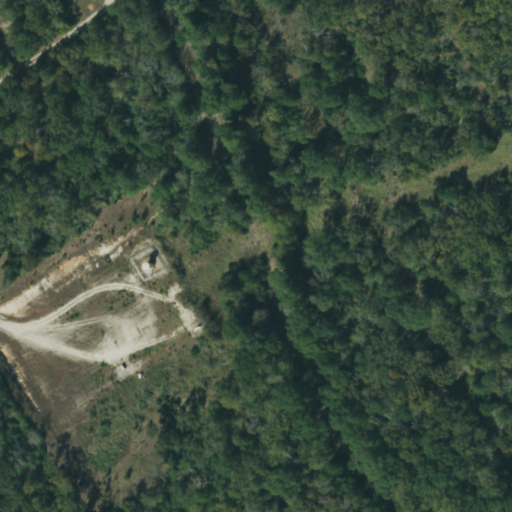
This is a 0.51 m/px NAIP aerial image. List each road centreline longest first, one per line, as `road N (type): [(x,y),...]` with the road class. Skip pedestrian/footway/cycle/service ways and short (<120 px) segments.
road 1 (residential): [(444,511),(249,107),(213,0)]
road 2 (residential): [(0,128),(191,0)]
